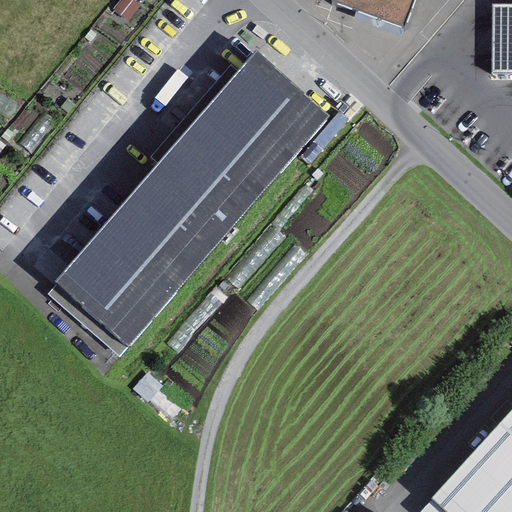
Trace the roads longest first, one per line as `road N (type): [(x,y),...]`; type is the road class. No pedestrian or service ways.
road 1 (track): [(201,511),(221,404),(411,126)]
road 2 (residential): [(224,0),(0,275)]
road 3 (residential): [(511,221),(271,0)]
